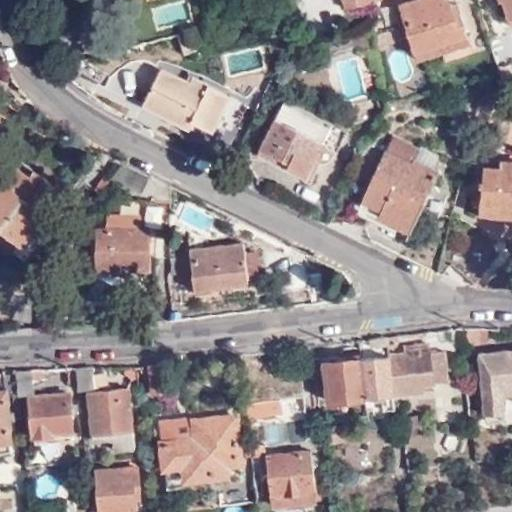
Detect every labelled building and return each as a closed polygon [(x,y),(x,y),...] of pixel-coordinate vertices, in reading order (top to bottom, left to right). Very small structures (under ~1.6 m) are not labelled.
[(173,0),(149,6),(155,30),(192,20),(187,0),(173,0)] [(466,36),(455,0),(404,0),(399,2),(413,52),(466,36)] [(511,13),(511,0),(503,0),(508,15),(511,13)] [(213,127),(231,92),(190,72),(187,78),(162,66),(144,102),(181,120),(185,114),(213,127)] [(343,146),(353,124),(289,94),(263,144),(292,159),(290,163),(308,173),(325,138),(343,146)] [(409,231),(438,169),(401,151),(398,156),(385,150),(361,200),(380,209),(378,214),(409,231)] [(44,207),(58,188),(22,157),(0,183),(0,226),(23,245),(50,213),(44,207)] [(511,160),(499,158),(497,168),(484,167),(480,207),(511,209),(511,160)] [(125,160),(113,176),(141,190),(150,173),(125,160)] [(142,225),(141,213),(107,213),(107,226),(97,226),(97,268),(152,267),(152,226),(142,225)] [(506,249),(482,227),(451,261),(476,283),(506,249)] [(192,255),(194,270),(196,289),(249,283),(248,278),(245,251),(244,242),(191,248),(192,255)] [(245,251),(248,278),(260,276),(257,249),(245,251)] [(172,257),(172,272),(194,270),(192,255),(172,257)] [(310,277),(313,303),(330,301),(327,275),(310,277)] [(471,327),(465,328),(465,340),(488,341),(488,328),(471,327)] [(407,351),(391,353),(395,392),(435,388),(430,341),(406,343),(407,351)] [(511,347),(480,351),(486,411),(505,409),(503,389),(511,388),(511,347)] [(395,392),(391,353),(364,356),(368,395),(395,392)] [(368,395),(364,356),(328,360),(331,399),(368,395)] [(169,392),(166,363),(150,365),(153,393),(169,392)] [(34,389),(32,367),(17,368),(19,390),(34,389)] [(94,368),(77,368),(79,385),(95,384),(94,368)] [(88,388),(93,429),(112,427),(133,424),(129,385),(88,388)] [(0,389),(0,436),(12,435),(7,389),(0,389)] [(76,426),(72,389),(26,394),(30,434),(45,432),(45,430),(76,426)] [(281,398),(268,400),(269,409),(283,408),(281,398)] [(268,400),(248,402),(249,417),(270,415),(269,409),(268,400)] [(243,467),(237,410),(195,415),(197,435),(163,438),(166,463),(185,462),(186,472),(243,467)] [(322,425),(323,436),(324,442),(347,440),(345,423),(322,425)] [(112,427),(113,436),(113,443),(134,441),(133,424),(112,427)] [(112,427),(93,429),(93,438),(113,436),(112,427)] [(273,511),(308,511),(307,500),(315,499),(313,487),(316,486),(312,447),(265,452),(268,491),(272,491),(273,511)] [(103,511),(140,509),(135,455),(96,459),(101,511),(103,511)]
